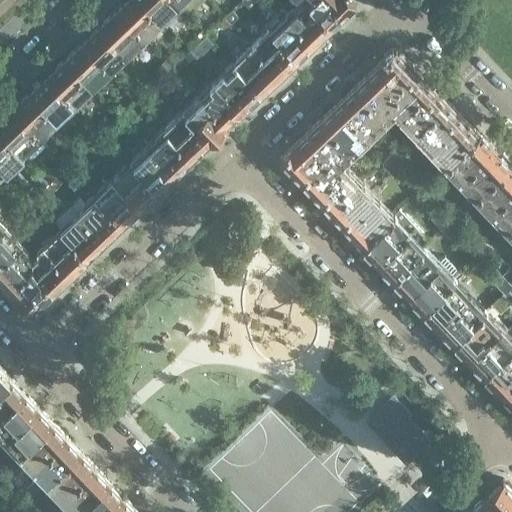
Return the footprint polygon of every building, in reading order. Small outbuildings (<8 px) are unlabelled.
[(160,17),(143,0),(124,0),(117,8),(146,38),(152,31),(149,28),(160,17)] [(180,4),(176,0),(143,0),(160,17),(170,7),(174,11),(180,4)] [(332,24),(310,1),(302,0),(288,13),(314,40),(332,24)] [(355,2),(352,0),(310,0),(310,1),(332,24),(355,2)] [(146,38),(117,8),(100,24),(125,51),(136,40),(139,44),(146,38)] [(314,40),(288,13),(286,11),(279,18),(282,21),(272,31),(297,57),(299,55),(314,40)] [(125,51),(100,24),(82,41),(111,71),(118,64),(114,61),(125,51)] [(297,57),(272,31),(269,27),(251,44),(280,73),(295,59),(297,57)] [(111,71),(82,41),(65,57),(90,84),(101,73),(104,77),(111,71)] [(280,73),(251,44),(234,60),(262,90),(280,73)] [(393,89),(417,67),(405,56),(406,53),(401,48),(398,48),(396,46),(354,85),(381,114),(394,102),(392,99),(398,94),(393,89)] [(90,84),(65,57),(48,74),(76,104),(83,97),(80,94),(90,84)] [(262,90),(234,60),(217,77),(245,107),(262,90)] [(447,99),(417,67),(393,89),(398,94),(392,99),(394,102),(418,127),(447,99)] [(76,104),(48,74),(30,90),(55,117),(66,107),(70,110),(76,104)] [(245,107),(217,77),(199,94),(228,124),(228,123),(245,107)] [(349,145),(381,114),(354,85),(322,116),(349,145)] [(55,117),(30,90),(13,107),(41,137),(48,130),(45,127),(55,117)] [(228,124),(199,94),(182,110),(210,140),(228,124)] [(478,132),(447,99),(418,127),(449,159),(478,132)] [(41,137),(13,107),(0,119),(0,128),(21,150),(31,140),(35,143),(41,137)] [(210,140),(182,110),(164,127),(193,156),(209,140),(210,141),(210,140)] [(336,157),(349,145),(322,116),(280,156),(282,158),(282,161),(286,166),(289,166),(301,178),(324,156),(328,160),(334,155),(336,157)] [(193,156),(164,127),(147,143),(175,173),(193,156)] [(21,150),(0,128),(0,162),(3,166),(14,156),(17,160),(24,153),(21,150)] [(508,164),(506,162),(507,159),(501,153),(498,153),(487,142),(488,140),(482,133),(480,134),(478,132),(449,159),(447,161),(478,193),(508,164)] [(396,147),(390,140),(385,145),(391,152),(396,147)] [(175,173),(147,143),(130,160),(158,190),(175,173)] [(391,152),(385,145),(380,150),(386,156),(389,154),(391,152)] [(395,161),(403,154),(396,147),(391,152),(389,154),(395,161)] [(386,156),(380,150),(375,154),(381,161),(386,156)] [(388,168),(395,161),(389,154),(386,156),(381,161),(388,168)] [(331,209),(360,182),(336,157),(334,155),(328,160),(324,156),(301,178),(331,209)] [(158,190),(130,160),(112,177),(140,206),(158,190)] [(511,220),(511,164),(510,166),(508,164),(478,193),(508,224),(511,220)] [(140,206),(112,177),(95,193),(123,223),(140,206)] [(391,215),(360,182),(331,209),(362,242),(391,215)] [(123,223),(95,193),(77,210),(106,239),(123,223)] [(457,212),(450,205),(443,211),(450,219),(457,212)] [(106,239),(77,210),(60,226),(63,230),(88,256),(89,256),(89,255),(106,239)] [(450,219),(443,211),(436,218),(443,225),(450,219)] [(464,220),(457,212),(450,219),(457,226),(464,220)] [(392,213),(391,215),(362,242),(364,244),(363,246),(369,253),(372,252),(383,264),(382,266),(388,273),(391,272),(392,274),(423,245),(392,213)] [(457,226),(450,219),(443,225),(451,233),(457,226)] [(0,262),(19,245),(2,227),(0,229),(0,262)] [(88,256),(63,230),(53,239),(50,236),(43,243),(45,245),(71,272),(86,257),(87,258),(88,256)] [(246,251),(228,233),(206,254),(224,272),(246,251)] [(0,278),(9,288),(31,266),(32,258),(19,245),(0,262),(0,278)] [(71,272),(45,245),(32,258),(31,266),(53,289),(71,272)] [(453,277),(423,245),(392,274),(394,276),(393,278),(400,285),(402,284),(413,295),(412,298),(418,304),(421,304),(422,306),(453,277)] [(53,289),(31,266),(9,288),(14,293),(30,311),(53,289)] [(511,283),(504,275),(497,282),(504,289),(511,283)] [(483,309),(453,277),(422,306),(424,308),(424,310),(430,317),(432,316),(443,327),(442,330),(449,337),(451,336),(453,338),(483,309)] [(511,342),(511,338),(483,309),(453,338),(455,340),(454,342),(460,349),(463,348),(473,359),(473,362),(479,368),(481,368),(483,370),(511,342)] [(511,342),(483,370),(485,371),(484,374),(491,381),(493,380),(504,391),(503,394),(509,400),(511,400),(511,399),(511,342)] [(0,411),(23,389),(0,365),(0,411)] [(51,419),(23,389),(0,411),(0,425),(21,448),(51,419)] [(426,440),(404,417),(410,411),(394,393),(369,417),(376,424),(373,426),(380,434),(383,431),(408,458),(426,440)] [(80,449),(51,419),(21,448),(50,477),(80,449)] [(108,479),(80,449),(50,477),(78,507),(108,479)] [(511,511),(511,487),(503,477),(466,511),(511,511)] [(133,511),(137,509),(108,479),(78,507),(82,511),(133,511)]
